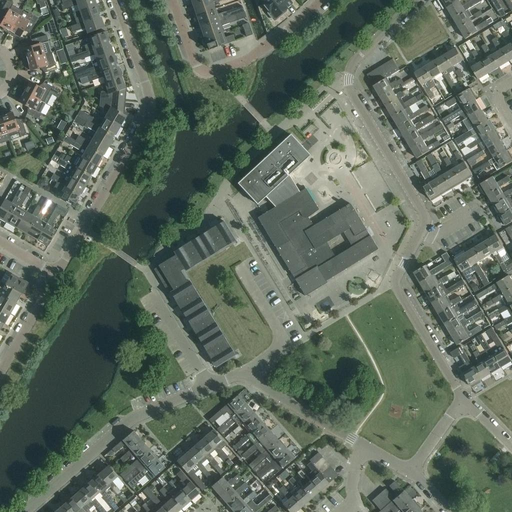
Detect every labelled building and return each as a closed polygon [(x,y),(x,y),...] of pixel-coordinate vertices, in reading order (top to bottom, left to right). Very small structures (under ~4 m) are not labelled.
[(44,0),(36,0),(38,4),(39,4),(41,9),(46,7),(45,2),(44,0)] [(62,4),(61,4),(63,11),(71,8),(78,6),(80,11),(96,5),(94,0),(75,0),(63,4),(62,4)] [(206,0),(193,5),(194,9),(193,10),(193,11),(195,17),(214,10),(212,4),(224,0),(206,0)] [(261,0),(264,3),(263,4),(270,13),(269,14),(269,15),(273,20),(276,20),(281,16),(282,15),(281,14),(287,9),(286,8),(291,4),(288,0),(261,0)] [(439,0),(442,5),(443,5),(444,4),(447,9),(460,1),(461,0),(439,0)] [(447,9),(445,10),(449,15),(450,14),(453,19),(468,10),(484,0),(472,0),(463,6),(460,1),(447,9)] [(490,0),(501,18),(506,15),(497,0),(490,0)] [(6,15),(0,25),(0,26),(2,27),(7,33),(9,34),(22,11),(13,6),(13,4),(8,1),(1,12),(6,15)] [(82,17),(75,19),(77,25),(100,17),(96,5),(80,11),(82,17)] [(243,7),(234,10),(236,15),(245,12),(243,7)] [(214,10),(195,17),(197,23),(198,24),(199,23),(201,28),(236,15),(234,10),(218,15),(216,9),(214,10)] [(468,10),(453,19),(459,29),(472,22),(469,18),(472,16),(468,10)] [(481,10),(474,14),(477,19),(484,15),(481,10)] [(22,11),(9,34),(10,35),(18,37),(20,38),(25,30),(30,33),(38,19),(29,13),(28,15),(22,11)] [(201,32),(201,33),(203,40),(222,33),(224,32),(222,26),(247,18),(245,12),(236,15),(201,28),(202,32),(201,32)] [(77,25),(71,27),(73,33),(86,28),(88,34),(104,28),(100,17),(77,25)] [(472,22),(459,29),(465,39),(478,32),(489,25),(486,21),(475,28),(472,22)] [(501,22),(493,26),(496,30),(503,26),(501,22)] [(249,24),(242,26),(247,37),(253,35),(251,30),(249,24)] [(60,30),(62,36),(68,34),(66,28),(60,30)] [(505,32),(502,34),(506,41),(511,38),(507,31),(505,32)] [(91,44),(84,46),(86,51),(86,52),(110,44),(106,32),(89,38),(91,44)] [(222,33),(203,40),(205,46),(206,46),(207,46),(209,51),(235,42),(233,36),(226,38),(224,37),(222,33)] [(33,46),(24,49),(24,51),(24,59),(25,61),(45,55),(52,53),(47,36),(31,41),(33,46)] [(496,38),(492,40),(495,46),(500,44),(496,38)] [(467,42),(466,43),(472,53),(476,50),(470,40),(467,42)] [(511,43),(503,49),(502,49),(509,62),(511,60),(511,43)] [(86,51),(77,54),(79,60),(95,54),(95,55),(97,61),(114,55),(110,44),(86,52),(86,51)] [(486,44),(482,47),(488,58),(482,61),(482,62),(489,74),(499,68),(491,53),(486,44)] [(491,53),(499,68),(509,62),(502,49),(503,49),(500,44),(495,46),(497,49),(491,53)] [(456,48),(445,55),(452,67),(453,66),(463,60),(456,48)] [(63,49),(56,52),(59,59),(66,57),(63,49)] [(45,55),(25,61),(25,63),(30,69),(31,71),(43,68),(45,74),(57,70),(52,53),(45,55)] [(77,54),(69,57),(71,62),(79,60),(77,54)] [(94,67),(81,72),(83,78),(88,76),(88,77),(118,66),(116,61),(117,61),(117,60),(116,56),(115,56),(114,56),(114,55),(97,61),(92,62),(94,67)] [(445,55),(435,61),(442,73),(455,94),(459,92),(450,76),(451,75),(450,74),(456,70),(453,66),(452,67),(445,55)] [(482,61),(479,56),(475,58),(474,59),(478,64),(471,68),(479,80),(489,74),(482,62),(482,61)] [(392,60),(388,63),(394,74),(400,71),(393,60),(392,60)] [(435,61),(424,67),(432,79),(442,73),(435,61)] [(388,63),(383,66),(389,77),(394,74),(388,63)] [(118,66),(88,77),(90,82),(103,78),(105,83),(122,78),(121,76),(122,75),(122,74),(121,69),(120,69),(119,69),(118,66)] [(383,66),(378,69),(384,80),(387,78),(389,77),(383,66)] [(415,73),(414,73),(422,85),(425,91),(430,88),(428,85),(434,82),(432,79),(424,67),(415,73)] [(378,69),(373,72),(379,83),(384,80),(378,69)] [(460,69),(455,72),(459,79),(464,76),(460,69)] [(368,75),(367,75),(374,86),(379,83),(373,72),(368,75)] [(83,78),(80,78),(82,85),(90,82),(88,77),(88,76),(83,78)] [(404,83),(401,84),(403,88),(415,80),(414,77),(404,83)] [(101,93),(100,100),(124,102),(125,94),(123,94),(122,90),(126,89),(122,78),(105,83),(107,90),(101,93)] [(374,86),(373,86),(380,97),(392,90),(401,84),(404,83),(401,79),(397,82),(397,81),(391,84),(387,78),(384,80),(379,83),(374,86)] [(23,90),(22,92),(44,103),(45,104),(47,105),(51,98),(52,95),(56,97),(59,91),(44,83),(41,88),(29,82),(28,84),(23,90)] [(430,88),(425,91),(430,99),(435,96),(430,88)] [(392,90),(380,97),(386,108),(401,98),(410,93),(407,89),(402,93),(401,92),(396,95),(392,90)] [(457,96),(446,103),(449,108),(457,103),(460,109),(463,107),(475,99),(477,99),(477,97),(474,93),(473,93),(472,94),(469,89),(457,96)] [(20,101),(19,103),(30,109),(27,114),(38,120),(42,114),(40,113),(45,104),(44,103),(22,92),(21,93),(20,101)] [(401,98),(386,108),(392,118),(405,110),(410,107),(414,104),(419,102),(416,97),(404,104),(401,98)] [(460,109),(443,119),(446,124),(460,116),(464,117),(466,119),(469,117),(482,110),(475,99),(463,107),(460,109)] [(100,100),(99,107),(109,112),(105,118),(120,127),(126,117),(120,113),(122,110),(124,110),(124,102),(100,100)] [(427,106),(420,110),(422,114),(429,109),(427,106)] [(69,107),(65,113),(72,117),(75,111),(69,107)] [(405,110),(392,118),(398,128),(411,121),(422,114),(420,110),(414,113),(410,107),(405,110)] [(466,119),(454,126),(456,130),(461,128),(467,124),(472,121),(475,127),(488,120),(482,110),(469,117),(466,119)] [(80,111),(77,116),(84,120),(87,115),(80,111)] [(3,114),(1,115),(8,134),(14,132),(16,138),(27,135),(22,120),(16,122),(13,113),(10,114),(3,114)] [(0,143),(10,140),(8,134),(1,115),(0,114),(0,143)] [(102,123),(87,115),(84,120),(87,122),(114,138),(120,127),(105,118),(102,123)] [(411,121),(398,128),(405,138),(417,131),(435,120),(433,115),(432,115),(414,126),(411,121)] [(77,116),(74,122),(83,128),(84,127),(87,122),(84,120),(77,116)] [(464,134),(455,139),(458,145),(471,138),(476,138),(477,140),(494,130),(495,130),(495,128),(492,124),(491,123),(490,124),(488,120),(475,127),(471,130),(464,134)] [(87,122),(84,127),(96,134),(93,139),(109,147),(114,138),(87,122)] [(417,131),(405,138),(411,149),(423,141),(444,128),(442,124),(428,132),(427,132),(420,136),(417,131)] [(477,140),(468,146),(471,149),(479,144),(480,146),(483,144),(486,149),(488,148),(500,141),(501,140),(502,139),(499,134),(498,134),(496,135),(494,130),(477,140)] [(350,204),(314,227),(308,218),(319,210),(306,189),(300,193),(289,175),(310,155),(291,134),(237,183),(257,204),(266,196),(276,208),(258,218),(292,274),(292,276),(293,275),(295,280),(305,297),(327,283),(326,282),(378,250),(370,236),(366,230),(361,222),(350,204)] [(79,136),(76,141),(81,145),(84,140),(79,136)] [(91,143),(84,140),(81,145),(103,157),(109,147),(93,139),(91,143)] [(439,140),(432,145),(434,149),(441,144),(439,140)] [(81,145),(76,141),(73,146),(80,150),(77,155),(82,158),(97,167),(103,157),(81,145)] [(423,141),(411,149),(417,159),(430,151),(423,141)] [(452,141),(448,144),(454,154),(458,151),(452,141)] [(500,141),(488,148),(494,158),(506,151),(500,141)] [(444,151),(440,153),(444,160),(447,165),(446,166),(450,172),(444,175),(451,187),(452,188),(453,188),(458,185),(458,184),(457,183),(461,181),(454,169),(455,169),(448,157),(444,151)] [(455,169),(454,169),(461,181),(462,180),(462,182),(463,182),(468,179),(468,178),(468,177),(472,174),(464,163),(458,151),(454,154),(458,159),(457,160),(460,165),(455,169)] [(477,154),(467,160),(469,164),(479,158),(485,155),(483,151),(477,154)] [(494,158),(483,165),(486,169),(494,164),(498,171),(501,169),(500,169),(511,161),(511,156),(511,155),(510,155),(509,155),(506,151),(494,158)] [(432,154),(427,157),(438,175),(432,179),(441,193),(442,194),(443,194),(448,191),(448,190),(447,189),(451,187),(444,175),(432,154)] [(64,161),(91,177),(97,167),(82,158),(79,163),(73,159),(67,156),(64,161)] [(60,159),(58,164),(67,169),(64,174),(66,175),(66,176),(70,178),(86,187),(91,177),(64,161),(60,159)] [(421,161),(416,164),(426,180),(421,184),(430,199),(431,199),(431,200),(433,201),(437,198),(438,197),(437,195),(441,193),(432,179),(421,161)] [(483,165),(473,171),(476,175),(486,169),(483,165)] [(54,175),(51,180),(57,183),(80,197),(86,187),(70,178),(66,176),(63,180),(54,175)] [(481,184),(479,185),(482,191),(483,191),(485,191),(487,195),(499,187),(511,181),(509,177),(508,177),(503,180),(497,183),(493,177),(481,184)] [(40,180),(37,185),(42,189),(45,183),(40,180)] [(57,183),(54,188),(57,190),(54,195),(74,207),(80,197),(57,183)] [(23,193),(7,222),(10,224),(9,225),(16,229),(26,213),(20,209),(28,196),(31,190),(27,187),(23,193)] [(499,187),(487,195),(493,205),(509,196),(511,194),(511,189),(509,191),(509,190),(503,194),(499,187)] [(5,200),(0,208),(0,219),(2,221),(3,220),(7,222),(23,193),(19,190),(11,204),(5,200)] [(509,196),(493,205),(499,215),(511,208),(511,207),(511,199),(511,200),(509,196)] [(40,212),(27,234),(31,236),(30,237),(37,241),(46,225),(41,221),(49,208),(52,202),(48,199),(44,205),(40,212)] [(46,225),(37,241),(44,246),(45,244),(49,246),(57,231),(53,228),(53,224),(57,217),(56,217),(58,213),(65,217),(69,211),(58,205),(46,225)] [(498,216),(498,217),(500,222),(502,222),(503,222),(505,226),(511,221),(511,208),(499,215),(498,216)] [(26,213),(16,229),(23,233),(24,232),(27,234),(40,212),(36,209),(32,216),(26,213)] [(159,266),(154,270),(165,288),(171,285),(173,284),(176,289),(171,293),(171,294),(178,305),(186,318),(194,331),(202,343),(210,356),(217,367),(235,356),(228,345),(220,332),(212,320),(204,307),(196,294),(189,283),(189,282),(187,283),(180,272),(183,270),(185,271),(197,263),(210,256),(223,248),(235,240),(224,222),(211,230),(199,237),(186,245),(174,253),(176,256),(175,256),(170,260),(159,266)] [(490,239),(485,242),(493,254),(505,274),(511,270),(511,264),(506,267),(500,257),(501,256),(498,251),(504,247),(496,235),(495,234),(494,234),(489,237),(489,238),(490,239)] [(479,245),(475,248),(483,260),(493,254),(485,242),(485,240),(483,240),(479,243),(478,244),(479,245)] [(475,248),(465,254),(474,269),(476,271),(485,287),(490,284),(479,266),(477,263),(483,260),(475,248)] [(426,265),(414,273),(421,284),(435,275),(454,264),(448,254),(447,253),(442,256),(446,262),(430,272),(426,265)] [(465,254),(455,260),(462,272),(468,283),(473,280),(470,275),(476,271),(474,269),(465,254)] [(435,275),(421,284),(426,294),(443,284),(450,280),(457,276),(454,272),(448,276),(447,275),(438,281),(435,275)] [(0,288),(17,298),(20,294),(22,295),(22,293),(24,294),(25,294),(30,285),(30,284),(26,281),(25,282),(12,275),(6,285),(0,281),(0,288)] [(497,283),(476,296),(478,299),(494,290),(495,290),(499,287),(503,293),(503,294),(511,288),(511,280),(509,276),(497,283)] [(443,284),(426,294),(433,304),(447,296),(447,295),(465,284),(463,280),(449,288),(447,289),(445,288),(443,284)] [(475,282),(470,285),(475,293),(479,290),(475,282)] [(0,308),(10,314),(16,304),(15,303),(17,298),(0,288),(0,308)] [(493,299),(486,303),(489,308),(503,299),(506,305),(506,306),(511,302),(511,288),(503,294),(503,293),(493,299)] [(447,296),(433,304),(439,314),(457,304),(462,301),(460,296),(451,301),(447,296)] [(457,304),(439,314),(445,325),(463,314),(468,311),(478,305),(476,301),(466,307),(460,310),(457,304)] [(506,305),(488,316),(491,320),(508,310),(511,316),(511,302),(506,306),(506,305)] [(0,328),(3,324),(4,325),(10,314),(0,308),(0,328)] [(463,314),(445,325),(451,335),(463,328),(466,326),(475,321),(484,315),(482,311),(472,317),(467,320),(463,314)] [(505,320),(494,326),(497,330),(507,324),(508,325),(511,322),(511,316),(505,320)] [(463,328),(451,335),(457,346),(470,338),(469,338),(482,330),(480,326),(469,332),(466,326),(463,328)] [(492,328),(487,331),(490,336),(497,346),(491,349),(495,355),(494,356),(502,368),(511,361),(505,349),(492,328)] [(507,333),(501,336),(503,341),(509,337),(507,333)] [(488,344),(484,347),(490,358),(484,361),(484,362),(491,374),(502,368),(494,356),(495,355),(491,349),(488,344)] [(475,345),(471,347),(474,353),(473,353),(480,364),(474,367),(473,368),(481,380),(491,374),(484,362),(484,361),(478,350),(475,345)] [(459,348),(451,353),(454,359),(460,355),(468,368),(462,371),(464,374),(463,374),(464,376),(470,387),(471,388),(473,388),(477,385),(478,384),(478,382),(481,380),(473,368),(474,367),(462,346),(459,348)] [(217,413),(209,420),(212,424),(223,414),(224,415),(227,412),(231,417),(236,413),(246,404),(238,395),(217,413)] [(231,417),(217,429),(221,434),(234,422),(238,426),(239,425),(243,422),(254,413),(246,404),(236,413),(231,417)] [(254,413),(243,422),(251,431),(262,422),(264,421),(259,416),(258,417),(254,413)] [(247,435),(233,447),(236,451),(249,439),(255,444),(270,431),(262,422),(251,431),(247,435)] [(239,426),(233,432),(236,435),(242,430),(239,426)] [(213,429),(204,438),(215,450),(224,460),(228,456),(221,448),(226,444),(223,440),(215,431),(213,429)] [(133,431),(112,450),(115,453),(125,445),(130,450),(141,441),(133,432),(133,431)] [(245,453),(241,456),(244,460),(258,448),(258,449),(262,453),(267,449),(278,440),(270,431),(255,444),(245,453)] [(199,442),(195,445),(207,459),(207,460),(213,467),(217,464),(218,463),(210,454),(215,450),(204,438),(203,437),(202,437),(198,440),(198,441),(199,442)] [(255,460),(249,465),(252,470),(266,458),(270,463),(273,460),(286,449),(287,448),(283,443),(281,444),(278,440),(267,449),(262,453),(255,460)] [(130,450),(120,459),(123,462),(133,454),(138,459),(149,450),(141,441),(130,450)] [(190,450),(186,453),(196,464),(195,465),(200,469),(211,483),(215,480),(204,467),(202,464),(207,460),(207,459),(195,445),(195,446),(194,445),(193,445),(189,448),(189,449),(190,450)] [(270,463),(256,474),(260,479),(271,469),(277,470),(278,471),(294,458),(295,457),(291,452),(290,452),(289,453),(286,449),(273,460),(270,463)] [(128,468),(120,475),(124,479),(137,468),(141,473),(146,468),(157,458),(149,450),(138,459),(128,468)] [(502,456),(499,452),(491,461),(494,464),(502,456)] [(186,453),(177,461),(184,469),(186,472),(202,491),(206,488),(199,479),(194,474),(200,469),(195,465),(196,464),(186,453)] [(319,453),(310,460),(314,465),(323,457),(319,453)] [(323,457),(314,465),(318,470),(327,462),(323,457)] [(129,483),(128,484),(132,488),(139,483),(138,482),(145,475),(150,481),(154,477),(165,468),(157,458),(146,468),(141,473),(132,480),(129,483)] [(294,462),(289,466),(294,471),(298,467),(294,462)] [(306,476),(320,492),(329,484),(319,473),(310,462),(307,465),(312,471),(306,476)] [(327,462),(318,470),(321,474),(330,466),(327,462)] [(217,464),(213,467),(221,475),(224,472),(217,464)] [(109,466),(99,474),(110,487),(117,495),(121,492),(112,482),(118,477),(109,466)] [(330,466),(321,474),(325,478),(334,470),(330,466)] [(297,483),(296,484),(311,500),(320,492),(306,476),(301,470),(297,473),(302,479),(297,483)] [(334,470),(325,478),(329,483),(338,475),(334,470)] [(181,471),(177,474),(187,486),(182,490),(182,491),(191,501),(200,493),(191,482),(181,471)] [(99,474),(90,482),(100,493),(109,503),(115,510),(118,508),(112,500),(113,500),(105,491),(110,487),(99,474)] [(222,477),(212,487),(220,496),(231,487),(241,478),(238,474),(233,479),(232,478),(227,483),(222,477)] [(292,477),(288,481),(295,488),(289,493),(302,508),(311,500),(296,484),(297,483),(292,477)] [(173,479),(169,483),(174,489),(169,493),(173,498),(182,509),(191,501),(182,491),(182,490),(173,479)] [(231,487),(220,496),(228,505),(238,496),(249,487),(248,486),(252,482),(250,480),(246,483),(245,482),(235,491),(231,487)] [(257,480),(252,485),(256,490),(261,485),(257,480)] [(395,481),(389,486),(397,496),(403,491),(395,481)] [(90,482),(81,490),(95,505),(100,511),(106,511),(94,498),(100,493),(90,482)] [(283,486),(279,489),(289,500),(283,505),(289,511),(296,511),(302,508),(289,493),(283,486)] [(148,487),(143,491),(157,506),(152,510),(154,511),(168,511),(164,506),(152,492),(149,488),(148,487)] [(164,487),(159,491),(169,502),(164,506),(168,511),(178,511),(182,509),(173,498),(169,493),(164,487)] [(76,495),(73,498),(82,508),(82,509),(84,511),(90,511),(89,510),(95,505),(81,490),(80,489),(79,489),(75,492),(75,494),(76,495)] [(385,489),(381,493),(389,503),(394,498),(385,489)] [(238,496),(228,505),(233,511),(238,511),(246,505),(252,500),(258,495),(254,491),(242,500),(238,496)] [(380,510),(379,511),(387,511),(389,511),(394,510),(395,511),(397,511),(411,500),(403,492),(403,491),(397,496),(394,498),(389,503),(385,507),(380,510)] [(121,492),(117,495),(125,503),(128,500),(121,492)] [(381,493),(376,497),(385,507),(389,503),(381,493)] [(246,505),(238,511),(256,511),(273,498),(270,494),(257,505),(255,505),(252,500),(246,505)] [(67,503),(64,506),(69,511),(84,511),(82,509),(82,508),(73,498),(72,498),(71,497),(70,497),(66,500),(66,502),(67,503)] [(376,497),(372,501),(380,510),(385,507),(376,497)] [(397,511),(416,511),(419,510),(419,509),(420,509),(420,507),(416,503),(415,503),(414,504),(411,500),(397,511)] [(146,503),(142,506),(147,511),(146,511),(154,511),(152,510),(146,503)]
